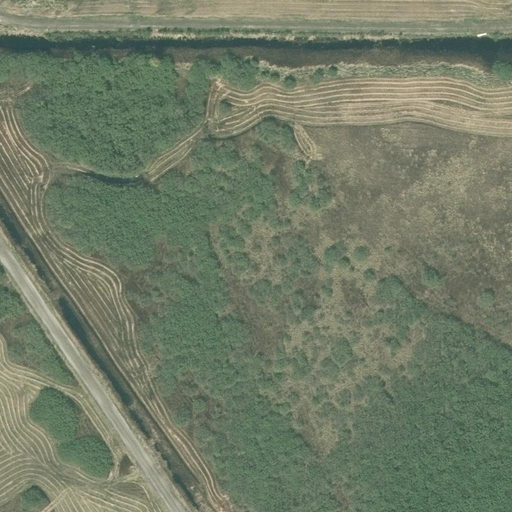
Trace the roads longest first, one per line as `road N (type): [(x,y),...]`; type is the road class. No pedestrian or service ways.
road 1 (track): [(511,29),(0,23)]
road 2 (track): [(0,249),(177,511)]
